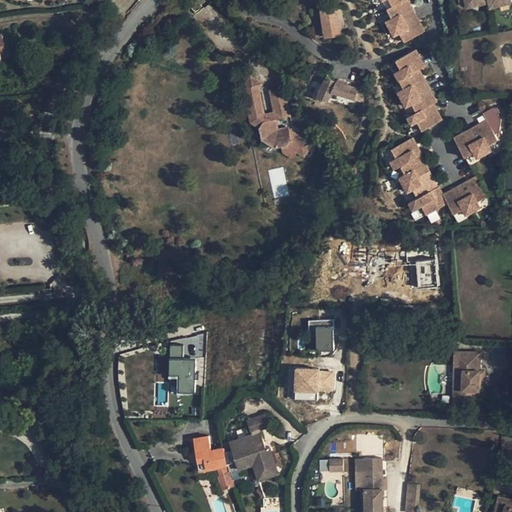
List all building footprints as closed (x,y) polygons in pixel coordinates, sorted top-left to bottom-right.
[(387,21),(390,29),(416,15),(407,0),(404,0),(393,6),(387,9),(392,19),(387,21)] [(336,5),(321,7),(326,37),(341,35),(338,16),(336,5)] [(390,29),(394,36),(400,33),(405,42),(424,32),(416,15),(390,29)] [(426,67),(418,52),(398,62),(403,70),(397,73),(401,80),(421,70),(426,67)] [(404,99),(429,86),(421,70),(401,80),(405,89),(400,92),(404,99)] [(313,144),(290,128),(289,126),(278,129),(276,119),(291,116),(285,87),(270,90),(276,114),(270,116),(265,112),(260,88),(263,83),(251,75),(244,85),(252,121),(260,126),(263,139),(275,147),(282,146),(288,144),(298,151),(305,156),(313,144)] [(364,90),(326,77),(319,90),(317,89),(317,91),(318,91),(315,97),(317,98),(317,99),(318,100),(318,98),(321,99),(320,101),(324,102),(324,100),(328,101),(332,92),(360,101),(364,90)] [(429,86),(404,99),(408,107),(413,104),(418,112),(434,103),(438,101),(429,86)] [(412,115),(409,117),(413,125),(419,122),(423,130),(443,119),(434,103),(418,112),(412,115)] [(471,128),(485,153),(492,149),(489,144),(498,139),(487,119),(471,128)] [(485,153),(471,128),(454,137),(465,157),(475,152),(478,157),(485,153)] [(399,147),(394,149),(399,159),(393,161),(397,168),(402,165),(422,155),(423,154),(415,138),(399,147)] [(288,144),(282,146),(283,151),(294,158),(298,151),(288,144)] [(431,171),(422,155),(402,165),(407,175),(402,178),(406,185),(431,171)] [(420,198),(440,187),(431,171),(406,185),(410,192),(415,190),(420,198)] [(462,189),(476,214),(483,210),(480,204),(489,200),(478,180),(462,189)] [(420,198),(414,201),(418,209),(424,205),(429,215),(450,203),(446,197),(441,187),(440,187),(420,198)] [(476,214),(462,189),(446,197),(450,203),(457,217),(466,212),(469,218),(476,214)] [(411,212),(414,220),(425,215),(421,208),(411,212)] [(416,260),(417,286),(437,286),(437,260),(416,260)] [(336,326),(319,327),(320,348),(336,348),(336,326)] [(181,358),(181,345),(169,345),(169,374),(179,374),(179,391),(195,391),(195,377),(197,377),(197,371),(195,371),(195,358),(181,358)] [(482,352),(456,352),(455,405),(481,406),(481,390),(486,390),(486,370),(481,370),(482,352)] [(35,366),(34,366),(32,379),(40,381),(42,368),(41,367),(35,366)] [(297,366),(296,388),(318,389),(319,388),(333,389),(334,370),(319,370),(320,367),(297,366)] [(318,389),(296,388),(295,397),(318,398),(318,389)] [(264,414),(249,419),(253,432),(268,427),(264,414)] [(261,431),(230,441),(233,450),(237,461),(239,469),(254,464),(261,462),(263,468),(276,464),(270,446),(266,448),(262,449),(260,444),(264,442),(261,431)] [(209,435),(194,438),(199,469),(218,466),(218,468),(220,475),(218,476),(223,490),(235,486),(230,472),(228,466),(227,466),(227,463),(225,452),(224,447),(211,450),(209,435)] [(233,450),(230,441),(224,443),(224,447),(225,452),(233,450)] [(237,461),(233,450),(225,452),(227,463),(237,461)] [(343,470),(343,458),(329,459),(330,470),(343,470)] [(357,470),(365,470),(364,458),(357,458),(357,470)] [(364,458),(365,470),(382,469),(382,458),(364,458)] [(239,469),(237,461),(227,463),(227,466),(228,466),(230,472),(239,469)] [(263,468),(261,462),(254,464),(259,480),(266,478),(263,468)] [(276,464),(263,468),(266,478),(279,473),(276,464)] [(365,489),(366,508),(383,508),(383,488),(383,477),(382,469),(365,470),(365,489)] [(365,470),(357,470),(357,489),(365,489),(365,470)] [(419,499),(420,484),(408,483),(408,484),(409,484),(408,498),(419,499)] [(511,511),(511,504),(511,499),(499,496),(495,511),(511,511)] [(418,511),(419,499),(408,498),(406,511),(418,511)]
